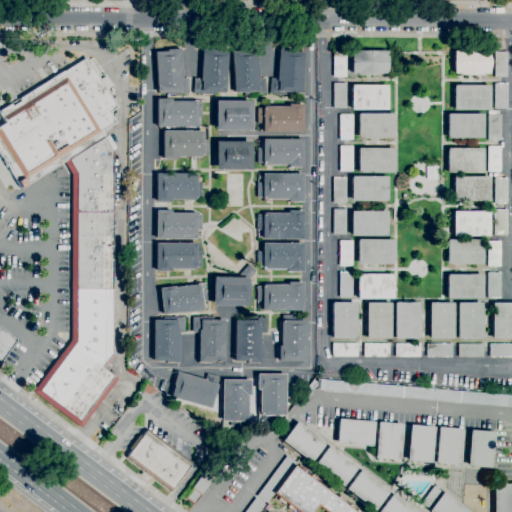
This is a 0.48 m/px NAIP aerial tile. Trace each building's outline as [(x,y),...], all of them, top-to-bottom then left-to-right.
[(166,95),(166,92),(156,93),(153,52),(166,52),(166,50),(179,49),(181,79),(187,78),(188,94),(166,95)] [(213,95),(192,94),(193,78),(199,79),(201,49),(214,50),(214,51),(226,52),(223,94),(214,93),(213,95)] [(243,95),(243,92),(234,93),(231,53),(243,52),(243,50),(256,49),(258,79),(264,78),(265,94),(243,95)] [(288,95),(269,94),(270,79),(276,79),(278,49),(291,50),(291,52),(303,53),(301,93),(288,93),(288,95)] [(386,75),(356,75),(356,74),(350,74),(350,50),(363,50),(363,51),(372,51),(386,51),(386,75)] [(481,76),(458,75),(458,74),(452,74),(452,51),(488,51),(488,74),(481,74),(481,76)] [(345,77),(332,77),(332,52),(345,52),(345,77)] [(506,78),(493,78),(493,52),(506,52),(506,78)] [(20,189),(3,162),(0,157),(0,125),(4,123),(0,117),(0,110),(9,105),(10,105),(11,107),(16,104),(20,101),(19,100),(19,98),(62,72),(63,72),(85,58),(99,80),(105,90),(116,107),(108,112),(114,122),(99,132),(102,137),(20,189)] [(105,90),(112,86),(105,76),(99,80),(105,90)] [(345,109),(332,109),(332,83),(346,83),(345,109)] [(506,109),(493,109),(493,84),(506,84),(506,109)] [(386,110),(350,110),(350,86),(386,86),(386,110)] [(488,110),(452,110),(452,86),(488,86),(488,110)] [(196,127),(155,127),(155,99),(170,99),(170,101),(194,101),(194,103),(201,103),(201,118),(196,118),(196,127)] [(250,130),(213,130),(213,101),(250,101),(250,130)] [(302,133),(261,133),(261,124),(256,124),(256,109),(263,109),(263,107),(287,107),(287,104),(302,104),(302,133)] [(392,138),(356,138),(356,114),(392,114),(392,138)] [(481,138),(446,138),(446,114),(481,114),(481,138)] [(351,140),(338,140),(338,115),(352,115),(351,140)] [(500,140),(487,140),(487,115),(499,115),(500,140)] [(176,159),(161,159),(161,131),(202,131),(202,140),(207,140),(207,156),(202,156),(202,157),(176,157),(176,159)] [(80,428),(32,392),(71,340),(70,175),(64,163),(102,138),(111,153),(111,355),(101,368),(116,380),(80,428)] [(302,168),(287,168),(287,165),(261,165),(261,164),(256,164),(256,148),(261,148),(261,139),(302,139),(302,168)] [(250,170),(214,170),(214,142),(249,142),(250,170)] [(351,172),(338,172),(338,146),(351,146),(351,172)] [(499,172),(487,172),(486,147),(499,147),(499,172)] [(392,174),(356,173),(356,148),(392,148),(392,174)] [(481,173),(446,173),(446,149),(481,149),(481,173)] [(170,202),(155,202),(155,174),(196,174),(196,183),(201,183),(201,198),(195,198),(195,200),(170,200),(170,202)] [(302,202),(287,202),(287,199),(261,199),(261,198),(256,198),(256,183),(261,183),(261,174),(302,174),(302,202)] [(386,201),(350,201),(350,177),(386,177),(386,201)] [(488,201),(452,201),(452,177),(488,177),(488,201)] [(345,203),(332,203),(332,178),(345,178),(345,203)] [(506,204),(493,204),(493,178),(506,178),(506,204)] [(345,235),(332,235),(332,209),(345,210),(345,235)] [(506,235),(492,235),(492,210),(506,210),(506,235)] [(195,239),(155,239),(155,211),(170,211),(170,213),(194,214),(194,215),(201,215),(201,230),(195,230),(195,239)] [(302,239),(261,239),(261,230),(255,230),(256,215),(261,215),(261,214),(287,214),(287,211),(302,211),(302,239)] [(386,236),(350,236),(350,212),(386,212),(386,236)] [(488,236),(452,236),(452,212),(488,212),(488,236)] [(392,264),(356,265),(356,240),(392,240),(392,264)] [(481,265),(445,265),(445,240),(481,240),(481,265)] [(351,266),(338,266),(338,241),(351,241),(351,266)] [(499,267),(486,267),(486,241),(499,241),(499,267)] [(170,271),(154,271),(154,243),(195,243),(195,252),(201,252),(201,267),(195,267),(195,269),(170,269),(170,271)] [(302,272),(287,272),(287,269),(263,269),(263,267),(256,267),(256,252),(261,252),(261,244),(302,244),(302,272)] [(246,306),(211,306),(211,278),(235,278),(247,264),(255,271),(246,281),(246,284),(247,284),(246,306)] [(351,298),(338,298),(338,273),(351,273),(351,298)] [(499,298),(486,298),(486,273),(499,273),(499,298)] [(392,299),(356,299),(356,275),(392,275),(392,299)] [(481,299),(445,299),(445,275),(481,275),(481,299)] [(301,311),(261,311),(261,302),(256,302),(256,287),(262,287),(262,285),(287,285),(287,283),(301,283),(301,311)] [(161,315),(158,289),(173,287),(174,288),(197,285),(198,287),(204,286),(206,301),(201,302),(202,310),(161,315)] [(355,339),(330,339),(331,303),(355,303),(355,339)] [(389,339),(365,339),(365,303),(390,303),(389,339)] [(418,339),(394,339),(393,303),(417,303),(418,339)] [(452,339),(428,339),(428,303),(452,303),(452,339)] [(480,339),(456,339),(456,303),(480,303),(480,339)] [(511,339),(491,339),(491,303),(511,303),(511,339)] [(305,361),(277,361),(277,346),(279,346),(280,322),(281,322),(281,315),(296,315),(296,320),(305,321),(305,361)] [(178,363),(164,363),(164,361),(152,361),(152,321),(163,321),(163,318),(183,318),(183,333),(177,333),(178,363)] [(210,363),(197,363),(197,333),(191,333),(191,318),(213,318),(213,321),(223,321),(223,361),(210,361),(210,363)] [(258,363),(246,363),(246,361),(233,361),(234,320),(244,321),(244,318),(265,318),(265,333),(259,333),(258,363)] [(0,362),(0,328),(16,340),(0,362)] [(357,357),(332,357),(332,344),(357,344),(357,357)] [(388,357),(363,357),(363,344),(388,344),(388,357)] [(419,357),(394,357),(394,344),(419,344),(419,357)] [(451,357),(426,357),(426,344),(451,344),(451,357)] [(482,357),(457,357),(457,344),(482,344),(482,357)] [(511,357),(488,357),(488,344),(511,344),(511,357)] [(209,409),(170,397),(173,387),(171,386),(175,372),(204,380),(205,374),(218,378),(216,386),(218,387),(214,398),(213,398),(209,409)] [(270,427),(260,427),(260,413),(258,413),(258,390),(256,390),(256,374),(285,374),(285,416),(270,416),(270,427)] [(246,427),(229,427),(230,422),(220,421),(221,380),(250,380),(250,396),(247,396),(246,427)] [(511,407),(323,392),(323,390),(316,390),(316,386),(312,392),(306,388),(313,380),(316,383),(317,380),(511,395),(511,407)] [(371,446),(335,443),(337,419),(373,422),(371,446)] [(310,463),(282,442),(296,422),(324,444),(310,463)] [(398,460),(374,458),(377,423),(401,425),(398,460)] [(430,463),(406,461),(409,425),(433,427),(430,463)] [(458,466),(434,464),(437,428),(462,430),(458,466)] [(169,492),(124,459),(130,450),(128,449),(139,434),(141,436),(146,429),(192,463),(186,470),(189,472),(178,486),(176,484),(169,492)] [(491,468),(467,466),(469,430),(493,432),(491,468)] [(342,487),(313,466),(327,446),(356,468),(342,487)] [(323,511),(317,507),(313,511),(292,511),(286,507),(287,506),(285,504),(284,506),(276,500),(278,498),(272,494),(265,503),(256,496),(285,456),(295,463),(293,466),(299,470),(301,467),(308,473),(306,476),(308,478),(310,475),(319,481),(317,484),(337,498),(338,496),(347,503),(345,506),(347,507),(349,505),(357,510),(355,511),(323,511)] [(374,511),(345,489),(359,470),(388,492),(374,511)] [(511,511),(492,511),(492,485),(511,484),(511,511)] [(427,507),(421,502),(433,486),(434,487),(436,485),(439,488),(437,489),(440,491),(427,507)] [(429,511),(428,511),(442,492),(468,511),(429,511)] [(377,511),(392,494),(414,511),(377,511)] [(258,511),(244,511),(255,498),(264,505),(258,511)]
